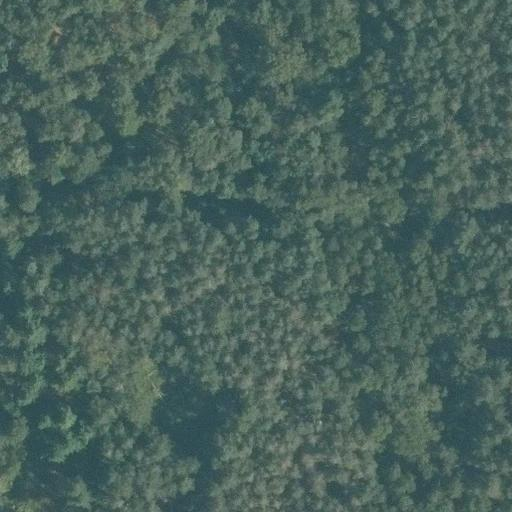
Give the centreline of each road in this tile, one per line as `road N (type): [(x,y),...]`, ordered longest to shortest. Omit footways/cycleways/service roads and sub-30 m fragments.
road 1 (track): [(0,162),(192,193),(372,209)]
road 2 (track): [(372,209),(446,511)]
road 3 (track): [(340,0),(372,209)]
road 4 (track): [(372,209),(511,181)]
